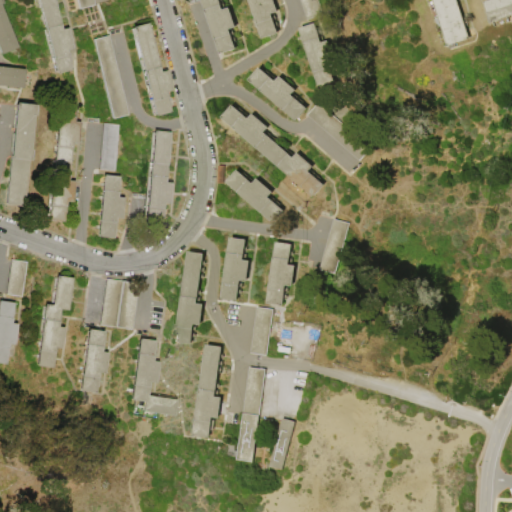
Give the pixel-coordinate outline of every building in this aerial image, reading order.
[(0,51),(0,0),(1,0),(3,3),(1,4),(8,22),(10,21),(12,27),(10,28),(18,47),(1,54),(0,51)] [(37,0),(54,0),(55,2),(57,1),(58,5),(56,5),(59,17),(61,16),(63,24),(60,25),(62,30),(68,28),(73,49),(67,50),(72,70),(56,74),(56,73),(54,73),(43,29),(45,29),(37,0)] [(77,0),(94,0),(96,6),(80,10),(77,0)] [(222,5),(205,11),(201,0),(223,0),(224,2),(221,3),(222,5)] [(250,0),(274,0),(279,14),(273,16),(273,17),(276,16),(277,20),(275,21),(276,24),(278,23),(279,26),(277,27),(279,34),(264,40),(250,0)] [(300,0),(318,0),(324,16),(308,22),(300,0)] [(432,0),(457,0),(464,20),(467,19),(469,28),(467,28),(471,40),(456,45),(457,48),(450,50),(432,0)] [(511,15),(511,0),(482,0),(490,22),(511,15)] [(220,54),(205,11),(222,5),(224,4),(226,8),(223,9),(224,10),(231,8),(238,29),(231,31),(232,33),(234,32),(236,36),(233,37),(234,39),(236,38),(238,43),(235,43),(238,51),(223,56),(222,54),(220,54)] [(153,115),(132,29),(133,29),(132,27),(148,23),(150,30),(152,30),(153,34),(151,34),(152,37),(154,36),(155,40),(153,41),(153,44),(156,43),(157,47),(154,47),(157,59),(159,59),(160,63),(158,63),(159,67),(162,66),(163,70),(160,70),(160,72),(167,70),(172,91),(165,92),(166,95),(168,94),(169,98),(167,98),(168,101),(170,101),(171,105),(169,105),(170,112),(155,116),(155,115),(153,115)] [(301,30),(316,24),(323,44),(329,42),(336,62),(330,64),(336,83),(321,89),(319,85),(318,85),(309,60),(311,59),(301,30)] [(94,40),(110,36),(130,116),(114,120),(94,40)] [(0,66),(26,69),(24,88),(0,85),(0,66)] [(295,121),(273,102),(274,101),(251,81),(262,69),(267,74),(269,72),(272,75),(270,76),(272,78),(274,76),(277,79),(275,81),(276,82),(281,77),(297,91),(293,96),(295,97),(296,96),(299,98),(297,100),(299,102),(301,100),(304,102),(302,104),(308,110),(297,122),(296,120),(295,121)] [(61,99),(76,101),(74,122),(81,122),(78,144),(72,143),(72,145),(74,146),(74,149),(72,148),(71,152),(73,152),(73,156),(71,156),(70,168),(72,168),(71,177),(69,177),(68,181),(75,182),(73,203),(66,202),(64,223),(48,221),(50,209),(47,209),(52,162),(54,162),(61,99)] [(16,103),(37,105),(36,116),(33,116),(30,149),(33,150),(31,161),(29,161),(24,207),(5,205),(16,103)] [(319,104),(371,149),(360,162),(308,117),(319,104)] [(292,156),(281,168),(280,169),(223,119),(234,106),(241,111),(242,110),(244,112),(243,113),(245,116),(247,114),(249,116),(248,118),(250,119),(254,115),(270,129),(266,134),(272,139),(273,138),(277,141),(276,142),(284,150),(286,148),(289,151),(287,152),(292,156)] [(100,170),(104,123),(121,125),(116,171),(100,170)] [(145,222),(146,211),(144,211),(152,133),(154,133),(154,131),(170,133),(169,140),(172,141),(171,145),(169,144),(169,147),(171,148),(171,151),(168,151),(168,153),(170,154),(170,158),(168,158),(166,170),(169,170),(168,180),(165,180),(165,183),(172,183),(170,204),(163,203),(163,206),(165,206),(165,210),(162,210),(162,213),(165,213),(164,217),(162,216),(161,224),(145,222)] [(315,198),(281,168),(292,156),(294,158),(298,153),(314,167),(310,172),(312,174),(313,172),(316,174),(314,176),(317,179),(319,176),(321,179),(319,181),(325,186),(315,198)] [(227,183),(238,171),(244,176),(246,174),(248,176),(247,178),(249,181),(251,179),(253,181),(252,183),(253,184),(258,179),(274,193),(269,199),(271,200),(272,198),(275,200),(273,202),(276,204),(278,202),(281,205),(278,207),(284,212),(274,224),(227,183)] [(104,175),(120,177),(119,184),(121,185),(120,195),(118,194),(118,198),(124,198),(122,218),(116,218),(115,221),(118,221),(117,225),(115,224),(115,227),(117,227),(117,231),(114,231),(113,239),(97,238),(104,175)] [(348,225),(333,275),(317,270),(332,221),(348,225)] [(231,239),(223,299),(239,301),(240,294),(243,294),(244,285),(241,285),(242,281),(248,282),(251,262),(244,261),(245,258),(247,259),(248,249),(246,248),(247,241),(231,239)] [(276,243),(269,305),(285,307),(286,299),(287,299),(289,290),(287,289),(287,286),(294,287),(296,267),(290,266),(290,263),(293,263),(294,253),(292,253),(292,245),(276,243)] [(189,252),(204,254),(203,262),(207,263),(206,266),(203,266),(203,269),(205,269),(205,273),(202,273),(202,276),(204,276),(204,280),(201,279),(200,292),(203,293),(201,302),(198,302),(198,305),(204,306),(202,326),(195,325),(195,328),(197,328),(196,339),(193,338),(192,346),(177,344),(189,252)] [(28,262),(23,297),(7,295),(12,260),(28,262)] [(36,366),(41,335),(39,335),(43,306),(45,306),(45,305),(51,305),(56,276),(72,278),(71,286),(73,286),(73,290),(71,290),(70,293),(73,293),(72,296),(70,296),(69,299),(72,300),(71,303),(69,303),(68,311),(60,310),(60,314),(62,315),(61,322),(58,322),(58,327),(64,328),(61,349),(55,348),(55,350),(57,350),(56,354),(54,354),(54,357),(56,358),(56,362),(53,361),(52,368),(36,366)] [(107,279),(100,325),(132,329),(138,283),(107,279)] [(0,301),(14,303),(13,311),(16,311),(15,319),(12,319),(11,323),(18,324),(15,345),(8,344),(8,346),(11,347),(10,351),(7,350),(7,353),(10,353),(10,357),(7,356),(5,365),(0,364),(0,301)] [(257,308),(274,311),(268,357),(251,355),(257,308)] [(88,329),(103,332),(102,340),(105,340),(104,350),(101,349),(100,352),(107,353),(104,374),(98,373),(97,376),(100,376),(99,379),(97,379),(96,382),(99,383),(98,386),(96,385),(95,393),(79,391),(88,329)] [(139,338),(131,400),(144,401),(142,412),(174,416),(176,400),(147,396),(149,382),(154,383),(157,361),(152,360),(154,340),(139,338)] [(208,345),(223,348),(222,356),(224,356),(224,359),(222,359),(221,363),(223,363),(223,366),(221,366),(220,369),(223,369),(222,373),(220,373),(218,385),(221,385),(219,395),(217,395),(216,398),(223,399),(221,420),(214,419),(213,422),(216,422),(215,432),(212,432),(211,438),(196,436),(208,345)] [(266,371),(254,462),(237,460),(249,369),(266,371)] [(284,419),(270,467),(282,471),(296,423),(284,419)]
